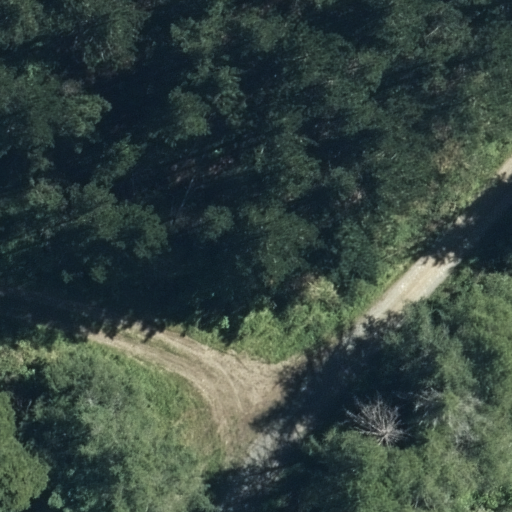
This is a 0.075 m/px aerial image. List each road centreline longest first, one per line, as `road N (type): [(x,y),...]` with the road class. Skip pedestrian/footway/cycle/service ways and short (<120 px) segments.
road 1 (unclassified): [(269,511),(511,174)]
road 2 (track): [(334,420),(0,315)]
